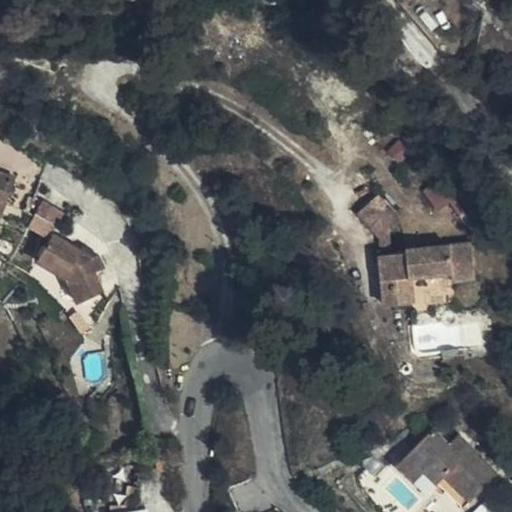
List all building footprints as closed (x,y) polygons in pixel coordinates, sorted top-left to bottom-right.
[(0,205),(1,206),(9,183),(0,179),(0,205)] [(427,187),(435,209),(459,201),(450,179),(427,187)] [(382,254),(392,254),(389,232),(402,221),(379,196),(358,214),(380,240),(382,254)] [(40,200),(33,229),(56,234),(63,205),(40,200)] [(101,268),(95,255),(90,258),(77,251),(51,237),(39,260),(60,272),(74,303),(100,292),(91,273),(101,268)] [(406,252),(392,254),(382,254),(380,255),(384,303),(415,301),(413,276),(452,274),(454,282),(475,281),(472,244),(407,248),(406,252)] [(90,258),(95,255),(79,247),(77,251),(90,258)] [(498,474),(468,444),(458,454),(450,445),(433,430),(406,458),(435,487),(439,484),(464,508),(498,474)] [(458,454),(468,444),(459,435),(450,445),(458,454)] [(428,494),(435,487),(406,458),(398,463),(428,494)] [(497,511),(487,500),(472,511),(497,511)]
